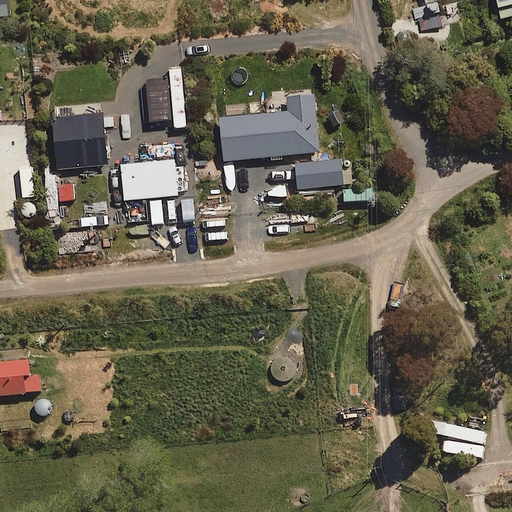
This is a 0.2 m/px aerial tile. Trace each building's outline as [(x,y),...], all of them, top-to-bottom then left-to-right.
[(511,17),(511,0),(494,0),(498,21),(511,17)] [(435,4),(414,9),(419,31),(440,27),(435,4)] [(143,65),(131,66),(133,89),(144,88),(143,65)] [(317,156),(313,98),(286,100),(287,116),(219,120),(222,163),(317,156)] [(100,115),(52,120),(57,171),(105,166),(100,115)] [(176,198),(174,163),(120,167),(123,202),(176,198)] [(340,186),(338,163),(294,167),(297,191),(340,186)] [(370,190),(342,192),(343,204),(371,202),(370,190)] [(178,208),(118,213),(119,226),(179,221),(178,208)] [(27,378),(26,363),(0,365),(0,397),(40,394),(39,377),(27,378)] [(425,421),(421,435),(484,450),(487,436),(425,421)]
